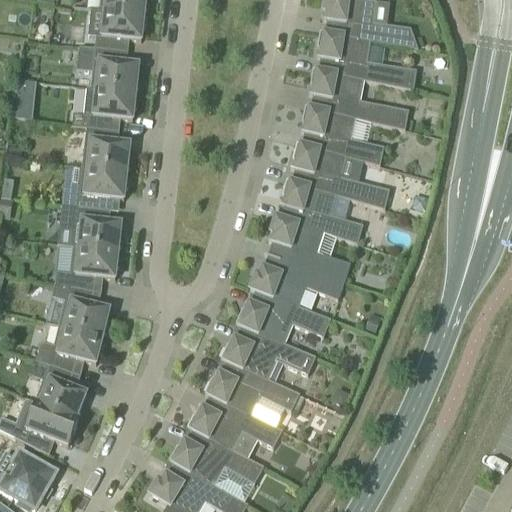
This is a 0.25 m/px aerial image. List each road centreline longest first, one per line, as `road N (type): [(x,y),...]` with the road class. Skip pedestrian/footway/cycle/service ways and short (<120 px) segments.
road 1 (residential): [(275,0),(201,295),(165,321)]
road 2 (residential): [(165,321),(153,287),(187,0)]
road 3 (primary): [(359,511),(425,383),(471,245)]
road 4 (residential): [(87,511),(121,450),(165,321)]
road 5 (primary): [(486,85),(471,156),(471,245)]
